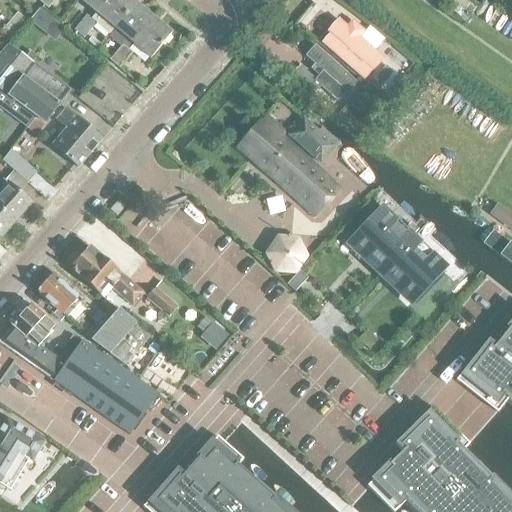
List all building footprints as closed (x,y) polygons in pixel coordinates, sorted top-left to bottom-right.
[(47,9),(54,1),(52,0),(38,0),(37,1),(47,9)] [(79,0),(95,13),(106,0),(79,0)] [(113,29),(114,29),(135,4),(130,0),(106,0),(95,13),(96,14),(91,19),(96,24),(108,35),(113,29)] [(114,29),(131,43),(153,18),(135,4),(114,29)] [(57,37),(66,25),(40,6),(31,19),(57,37)] [(17,12),(9,22),(16,28),(25,18),(17,12)] [(96,24),(91,19),(86,15),(80,23),(89,32),(96,24)] [(153,18),(131,43),(150,59),(171,34),(153,18)] [(329,51),(363,81),(384,58),(339,19),(326,32),(336,42),(329,51)] [(16,28),(9,22),(1,32),(8,37),(16,28)] [(89,32),(80,23),(73,30),(83,39),(89,32)] [(96,48),(100,44),(91,37),(88,41),(96,48)] [(6,44),(0,52),(0,107),(36,136),(60,105),(59,104),(68,92),(33,65),(6,44)] [(125,61),(132,53),(122,45),(116,53),(125,61)] [(357,83),(315,45),(305,56),(321,72),(314,81),(337,102),(346,92),(347,94),(357,83)] [(119,69),(125,61),(116,53),(109,61),(119,69)] [(385,67),(367,87),(375,94),(373,96),(381,103),(401,80),(385,67)] [(373,96),(365,90),(351,106),(358,112),(373,96)] [(52,146),(77,168),(101,140),(65,110),(56,121),(66,129),(52,146)] [(237,149),(313,217),(339,188),(281,137),(285,133),(266,116),(262,120),(263,121),(237,149)] [(288,135),(320,163),(335,146),(303,118),(288,135)] [(11,150),(2,161),(27,183),(36,172),(11,150)] [(0,211),(13,224),(31,205),(3,180),(0,182),(0,211)] [(501,221),(507,212),(497,205),(491,214),(501,221)] [(412,239),(409,235),(382,210),(350,244),(363,257),(367,253),(383,268),(379,273),(412,239)] [(0,238),(13,224),(0,211),(0,238)] [(302,257),(296,255),(296,243),(301,240),(296,231),(275,232),(265,250),(276,268),(297,267),(302,257)] [(419,245),(412,239),(379,273),(380,274),(385,269),(401,285),(397,289),(410,302),(443,267),(419,245)] [(65,262),(67,268),(72,272),(95,292),(99,295),(108,287),(132,307),(144,293),(122,273),(121,274),(89,246),(82,253),(75,253),(70,256),(65,262)] [(36,293),(65,319),(81,301),(55,278),(57,276),(54,273),(36,293)] [(157,287),(146,299),(167,318),(178,306),(173,302),(179,296),(162,281),(157,287)] [(47,333),(54,326),(29,304),(0,338),(0,344),(27,364),(25,368),(37,376),(50,386),(53,383),(96,413),(115,427),(111,434),(138,453),(165,415),(147,402),(143,407),(70,354),(63,364),(42,349),(39,351),(36,348),(49,335),(47,333)] [(108,354),(125,367),(149,339),(151,337),(135,325),(136,324),(117,309),(91,342),(108,355),(108,354)] [(208,314),(196,327),(219,346),(230,333),(208,314)] [(475,356),(456,380),(458,382),(461,379),(477,392),(476,394),(479,396),(480,395),(496,408),(494,411),(497,413),(508,399),(511,402),(511,327),(510,330),(511,331),(498,348),(488,340),(485,343),(488,345),(478,358),(475,356)] [(0,364),(0,381),(1,383),(14,372),(4,361),(0,364)] [(369,483),(367,486),(392,511),(394,511),(406,500),(417,511),(511,511),(511,506),(503,497),(506,494),(503,491),(463,450),(469,444),(466,442),(463,445),(449,430),(450,428),(447,426),(446,427),(432,412),(434,409),(432,407),(409,429),(412,432),(400,444),(397,441),(394,444),(402,451),(405,454),(390,469),(389,468),(386,471),(387,472),(372,486),(369,483)] [(14,449),(0,440),(0,484),(5,488),(17,468),(20,470),(40,438),(38,431),(30,425),(14,449)] [(144,506),(150,511),(298,511),(218,442),(188,474),(179,466),(144,506)]
